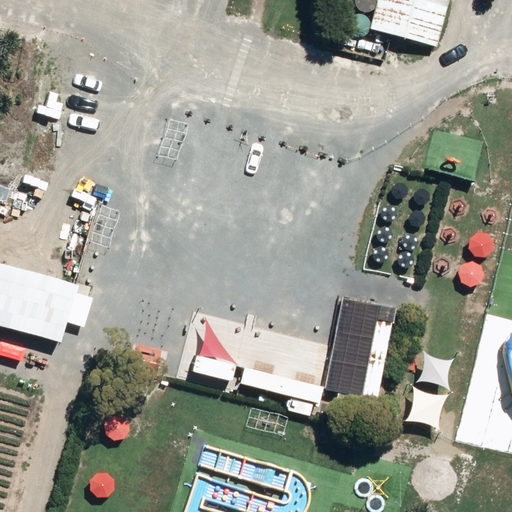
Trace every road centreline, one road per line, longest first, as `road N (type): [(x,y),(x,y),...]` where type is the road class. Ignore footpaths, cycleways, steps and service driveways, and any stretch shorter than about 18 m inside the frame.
road 1 (unknown): [(397,124),(304,218),(274,227),(193,218),(162,204),(134,163),(132,129),(165,74),(252,68),(304,86)]
road 2 (unknown): [(480,13),(450,71),(397,124)]
